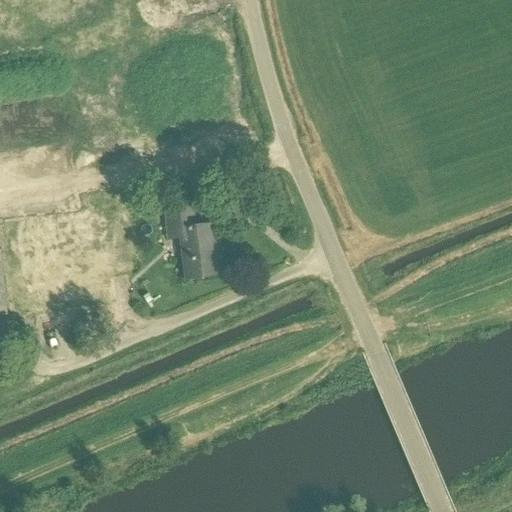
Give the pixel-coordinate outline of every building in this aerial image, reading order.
[(129,0),(117,4),(124,26),(191,6),(190,2),(198,0),(129,0)] [(154,85),(172,136),(224,118),(213,85),(216,84),(211,69),(200,73),(199,70),(154,85)] [(106,274),(93,120),(36,125),(41,185),(15,188),(20,248),(49,246),(46,220),(73,218),(76,264),(88,263),(89,275),(106,274)] [(141,266),(131,173),(108,175),(119,268),(141,266)] [(196,227),(194,206),(163,209),(167,241),(180,239),(186,279),(220,275),(216,250),(220,249),(217,224),(196,227)]
